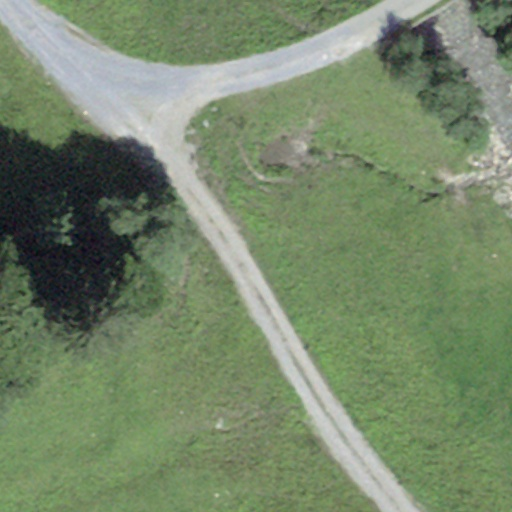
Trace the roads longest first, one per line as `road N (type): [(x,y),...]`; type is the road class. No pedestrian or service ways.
road 1 (track): [(131,108),(329,414),(410,511)]
road 2 (track): [(131,108),(281,57),(413,0)]
road 3 (track): [(8,0),(131,108)]
